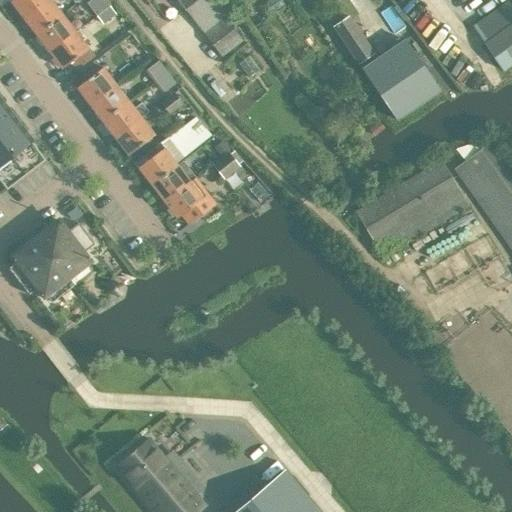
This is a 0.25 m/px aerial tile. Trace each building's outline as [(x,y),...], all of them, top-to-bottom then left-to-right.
[(22,19),(46,0),(11,0),(9,2),(22,19)] [(49,0),(46,0),(22,19),(35,35),(61,15),(49,0)] [(97,0),(88,7),(101,24),(115,14),(104,0),(97,0)] [(227,13),(216,0),(195,0),(193,2),(192,0),(176,0),(220,57),(242,40),(224,17),(227,13)] [(61,15),(35,35),(47,51),(73,31),(61,15)] [(511,22),(484,42),(502,69),(511,61),(511,22)] [(73,31),(47,51),(61,69),(70,62),(76,70),(93,57),(73,31)] [(365,39),(348,50),(357,64),(374,52),(365,39)] [(439,89),(405,39),(362,68),(396,118),(439,89)] [(85,81),(76,88),(89,105),(115,85),(102,68),(101,68),(95,60),(79,72),(85,81)] [(155,81),(165,73),(166,72),(157,61),(146,70),(155,81)] [(163,92),(171,86),(174,83),(166,72),(165,73),(155,81),(163,92)] [(115,85),(89,105),(101,122),(128,102),(115,85)] [(168,113),(181,103),(173,94),(160,104),(168,113)] [(0,182),(6,190),(44,160),(30,142),(31,141),(0,101),(0,182)] [(128,102),(101,122),(114,138),(140,118),(128,102)] [(127,155),(153,135),(148,128),(153,124),(146,114),(140,118),(114,138),(127,155)] [(194,117),(173,133),(189,153),(210,136),(194,117)] [(379,122),(369,131),(373,136),(383,128),(379,122)] [(222,142),(214,148),(220,156),(229,150),(230,149),(223,140),(222,142)] [(511,253),(511,169),(492,141),(452,169),(511,253)] [(137,168),(150,185),(176,165),(163,148),(137,168)] [(224,179),(240,166),(229,151),(212,164),(224,179)] [(150,185),(163,202),(189,181),(194,178),(195,177),(183,160),(176,165),(150,185)] [(381,257),(466,206),(439,160),(353,210),(381,257)] [(189,181),(163,202),(176,219),(181,215),(188,225),(214,204),(194,178),(189,182),(189,181)] [(76,207),(66,214),(71,220),(76,220),(82,215),(76,207)] [(17,261),(8,269),(28,295),(37,288),(43,296),(45,295),(51,303),(74,285),(68,277),(89,261),(82,253),(94,244),(78,224),(66,232),(57,221),(12,256),(17,261)] [(116,465),(154,511),(196,511),(205,506),(189,487),(197,481),(178,458),(170,465),(148,438),(116,465)] [(36,463),(31,467),(36,473),(41,468),(36,463)] [(317,511),(283,471),(233,511),(317,511)]
